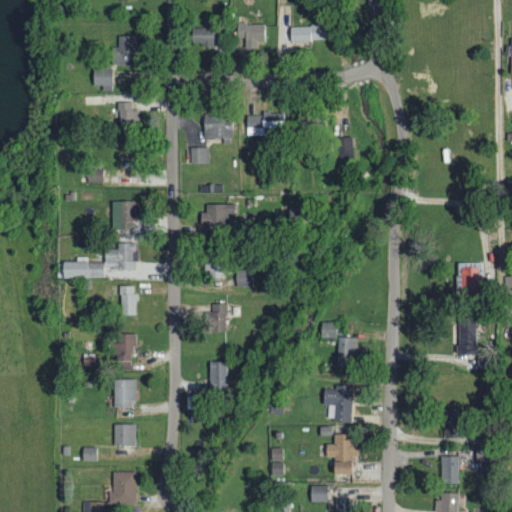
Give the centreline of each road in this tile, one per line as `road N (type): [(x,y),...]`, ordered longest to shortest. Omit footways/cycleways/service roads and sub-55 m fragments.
road 1 (residential): [(374,0),(403,154),(386,511)]
road 2 (residential): [(171,505),(169,0)]
road 3 (residential): [(385,65),(337,78),(171,81)]
